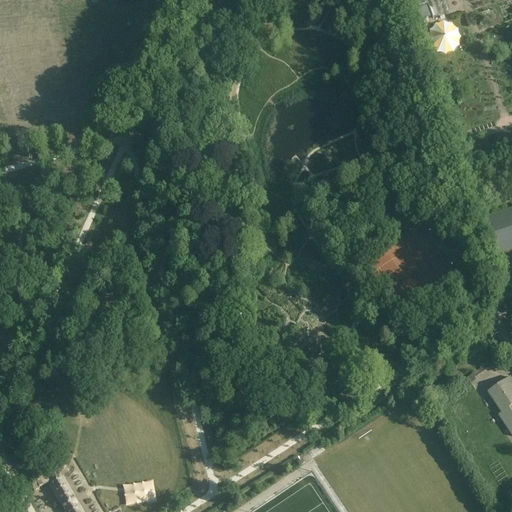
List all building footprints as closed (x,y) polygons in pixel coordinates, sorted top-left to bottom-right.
[(408,0),(417,26),(433,20),(433,19),(449,14),(448,12),(444,0),(445,0),(408,0)] [(511,210),(480,222),(498,275),(511,270),(511,210)] [(430,222),(444,244),(453,238),(439,217),(430,222)] [(490,364),(493,369),(498,366),(495,361),(490,364)] [(471,384),(476,381),(472,375),(467,379),(471,384)] [(511,381),(510,378),(488,393),(502,414),(499,416),(511,436),(511,381)] [(56,467),(47,471),(37,477),(28,482),(34,493),(50,483),(63,505),(72,500),(59,478),(62,477),(56,467)] [(71,483),(74,493),(87,489),(83,479),(71,483)]
